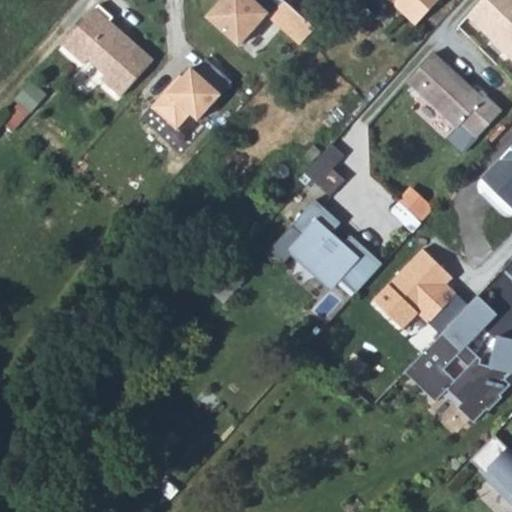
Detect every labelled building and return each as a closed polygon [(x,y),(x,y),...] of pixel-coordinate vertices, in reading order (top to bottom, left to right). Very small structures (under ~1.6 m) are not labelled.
[(287,1),(285,0),(222,0),(210,14),(245,46),(287,1)] [(439,0),(394,0),(420,23),(439,0)] [(511,0),(484,0),(471,15),(511,55),(511,0)] [(100,6),(65,44),(122,96),(157,59),(100,6)] [(486,99),(438,52),(412,80),(461,127),(466,121),(482,136),(505,112),(488,96),(486,99)] [(181,72),(155,105),(172,119),(186,101),(201,113),(218,91),(214,89),(224,76),(205,61),(198,69),(193,65),(184,75),(181,72)] [(33,81),(17,98),(24,104),(8,121),(15,133),(49,95),(33,81)] [(334,144),(324,155),(309,172),(332,194),(348,177),(337,167),(348,156),(334,144)] [(511,148),(500,160),(482,179),(511,208),(511,148)] [(413,184),(399,199),(422,219),(435,204),(413,184)] [(321,198),(275,249),(288,259),(298,248),(336,283),(343,275),(362,293),(389,263),(357,234),(347,246),(335,235),(347,222),(321,198)] [(433,249),(384,299),(412,327),(426,313),(436,325),(468,294),(457,286),(462,279),(433,249)] [(494,315),(477,297),(442,333),(443,334),(405,373),(437,404),(448,391),(462,404),(458,409),(475,424),(488,410),(490,411),(503,398),(501,396),(511,386),(506,380),(511,373),(511,340),(499,337),(491,367),(481,364),(482,360),(467,345),(494,315)] [(511,451),(495,435),(470,460),(511,499),(511,451)]
